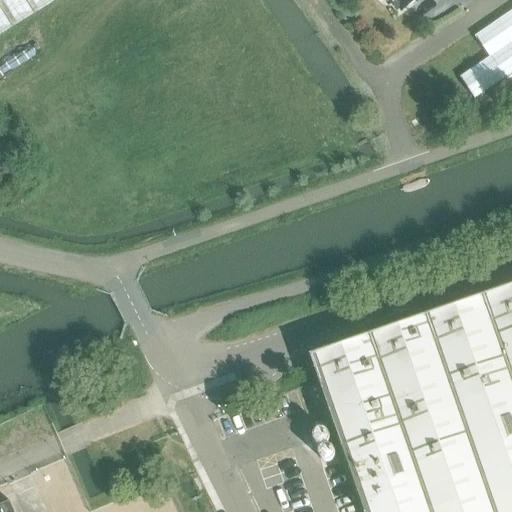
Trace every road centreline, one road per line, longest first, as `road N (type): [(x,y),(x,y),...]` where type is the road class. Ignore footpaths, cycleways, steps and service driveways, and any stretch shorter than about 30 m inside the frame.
road 1 (unclassified): [(151,337),(193,370),(255,359),(304,332),(511,260)]
road 2 (unclassified): [(511,217),(151,337)]
road 3 (unclassified): [(110,270),(408,166)]
road 4 (unclassified): [(408,166),(379,102),(380,79),(495,0)]
